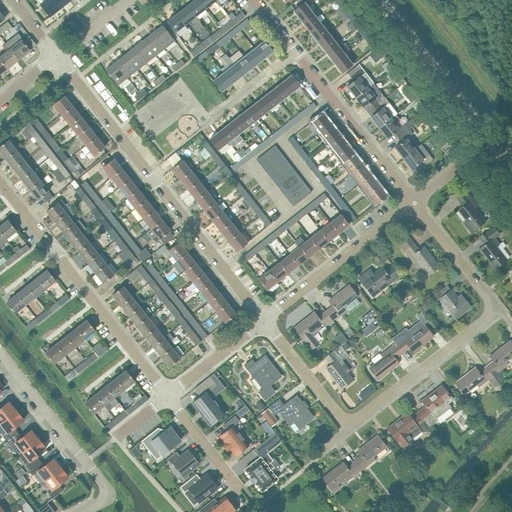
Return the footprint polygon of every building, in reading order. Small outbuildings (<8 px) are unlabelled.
[(47,0),(41,5),(49,16),(59,7),(53,0),(47,0)] [(195,16),(196,16),(206,8),(199,0),(194,0),(187,6),(195,16)] [(199,0),(206,8),(216,0),(199,0)] [(301,21),(312,13),(304,2),(293,11),(301,21)] [(195,16),(187,6),(177,14),(185,24),(190,20),(195,26),(200,22),(196,16),(195,16)] [(346,7),(342,10),(348,18),(352,15),(346,7)] [(232,20),(235,24),(245,16),(242,12),(235,17),(231,12),(227,15),(231,20),(232,20)] [(309,32),(320,23),(312,13),(301,21),(309,32)] [(185,24),(177,14),(167,22),(175,32),(180,28),(185,34),(190,30),(185,24)] [(354,17),(350,21),(356,29),(360,25),(354,17)] [(228,22),(225,18),(218,24),(221,28),(225,32),(235,24),(232,20),(231,20),(228,22)] [(247,19),(239,25),(243,29),(250,23),(247,19)] [(26,20),(20,23),(23,29),(29,25),(26,20)] [(0,34),(11,26),(7,21),(0,27),(0,34)] [(317,42),(328,33),(320,23),(309,32),(317,42)] [(165,48),(174,41),(162,25),(153,33),(165,48)] [(237,27),(229,33),(232,37),(240,31),(237,27)] [(362,27),(358,31),(364,39),(368,35),(362,27)] [(211,36),(215,40),(225,32),(221,28),(211,36)] [(155,56),(165,48),(153,33),(143,40),(155,56)] [(325,52),(336,44),(328,33),(317,42),(325,52)] [(192,34),(188,38),(196,47),(200,43),(192,34)] [(226,35),(219,41),(222,45),(230,39),(226,35)] [(205,48),(215,40),(211,36),(201,44),(205,48)] [(189,51),(192,48),(185,38),(181,41),(189,51)] [(370,38),(366,41),(372,49),(376,46),(370,38)] [(30,50),(22,40),(14,46),(10,41),(6,44),(18,60),(30,50)] [(146,63),(155,56),(143,40),(134,48),(146,63)] [(262,59),(273,51),(265,41),(254,49),(262,59)] [(216,43),(208,49),(212,54),(220,47),(216,43)] [(0,60),(6,69),(18,60),(6,44),(5,44),(6,46),(4,48),(7,52),(0,56),(0,60)] [(193,57),(205,48),(201,44),(190,52),(193,57)] [(333,63),(344,54),(336,44),(325,52),(333,63)] [(136,71),(146,63),(134,48),(124,55),(136,71)] [(252,67),(262,59),(254,49),(244,57),(252,67)] [(375,64),(383,57),(377,50),(369,56),(375,64)] [(206,51),(197,57),(201,62),(209,56),(206,51)] [(231,84),(242,76),(234,65),(225,54),(219,59),(224,66),(221,69),(223,73),(231,84)] [(341,73),(353,64),(344,54),(333,63),(341,73)] [(127,78),(136,71),(124,55),(115,63),(127,78)] [(242,76),(252,67),(244,57),(234,65),(242,76)] [(117,86),(127,78),(115,63),(105,70),(117,86)] [(347,87),(354,97),(366,88),(359,78),(366,73),(361,67),(356,71),(350,77),(353,81),(347,87)] [(374,67),(369,70),(376,81),(381,77),(374,67)] [(221,92),(231,84),(223,73),(220,76),(213,81),(221,92)] [(289,94),(291,92),(300,86),(292,75),(281,83),(289,94)] [(381,80),(376,83),(390,102),(395,98),(381,80)] [(279,102),(289,94),(281,83),(271,91),(279,102)] [(373,83),(366,88),(354,97),(363,108),(370,102),(374,107),(385,99),(381,94),(373,83)] [(269,110),(279,102),(271,91),(261,99),(269,110)] [(61,115),(72,106),(64,96),(53,104),(61,115)] [(258,118),(269,110),(261,99),(250,107),(258,118)] [(377,112),(370,117),(379,128),(396,115),(388,105),(389,104),(385,99),(374,107),(377,112)] [(306,115),(310,112),(317,107),(313,103),(303,111),(306,115)] [(69,125),(80,117),(72,106),(61,115),(69,125)] [(248,126),(258,118),(250,107),(240,115),(248,126)] [(301,113),(293,119),(296,123),(304,117),(301,113)] [(319,132),(330,124),(322,114),(311,122),(319,132)] [(230,123),(238,134),(248,126),(240,115),(230,123)] [(399,129),(394,123),(399,119),(396,115),(379,128),(387,138),(394,133),(398,138),(409,129),(416,124),(412,119),(399,129)] [(78,135),(88,127),(80,117),(69,125),(78,135)] [(40,131),(44,128),(36,118),(32,121),(40,131)] [(421,130),(429,126),(427,120),(418,124),(421,130)] [(290,121),(282,127),(286,131),(294,125),(290,121)] [(230,123),(219,131),(227,142),(232,148),(242,140),(238,134),(230,123)] [(327,142),(338,134),(330,124),(319,132),(327,142)] [(37,134),(31,126),(27,129),(33,137),(37,134)] [(86,146),(96,137),(88,127),(78,135),(82,141),(76,145),(80,150),(85,146),(86,146)] [(44,128),(40,131),(46,139),(50,136),(44,128)] [(280,129),(272,135),(275,139),(283,133),(280,129)] [(409,129),(398,138),(401,143),(394,148),(402,159),(415,149),(406,139),(413,134),(409,129)] [(217,150),(227,142),(219,131),(209,140),(217,150)] [(199,134),(196,137),(203,145),(206,142),(201,135),(200,134),(199,134)] [(335,153),(346,145),(338,134),(327,142),(335,153)] [(39,136),(35,140),(35,141),(41,148),(45,144),(39,136)] [(292,136),(287,140),(294,148),(298,145),(292,136)] [(94,156),(97,154),(104,148),(96,137),(86,146),(94,156)] [(270,137),(262,143),(265,148),(273,141),(270,137)] [(52,139),(48,142),(54,150),(58,147),(52,139)] [(0,151),(5,159),(16,150),(8,140),(0,146),(0,151)] [(203,145),(202,145),(205,149),(209,155),(210,156),(215,152),(206,142),(203,145)] [(259,145),(252,151),(255,155),(263,149),(259,145)] [(265,153),(269,157),(278,150),(274,145),(265,153)] [(343,163),(354,155),(346,145),(335,153),(343,163)] [(415,149),(402,159),(411,169),(418,164),(421,169),(433,160),(429,155),(421,145),(415,149)] [(47,146),(43,150),(49,158),(53,154),(47,146)] [(300,147),(296,151),(302,159),(306,155),(300,147)] [(82,171),(90,164),(78,148),(69,155),(82,171)] [(255,155),(252,151),(249,148),(245,152),(243,148),(236,153),(245,164),(255,155)] [(60,149),(56,152),(63,160),(66,157),(60,149)] [(13,169),(24,161),(16,150),(5,159),(13,169)] [(273,162),(282,155),(278,150),(269,157),(273,162)] [(234,172),(243,165),(245,164),(236,153),(233,156),(237,162),(231,167),(234,172)] [(256,160),(260,164),(269,157),(265,153),(256,160)] [(216,154),(212,158),(218,166),(223,162),(216,154)] [(36,167),(47,159),(44,155),(33,163),(36,167)] [(273,162),(276,167),(285,160),(282,155),(273,162)] [(351,173),(362,165),(354,155),(343,163),(351,173)] [(54,164),(51,167),(54,171),(57,168),(62,165),(55,157),(51,160),(54,164)] [(260,164),(264,169),(273,162),(269,157),(260,164)] [(308,157),(304,161),(310,169),(314,165),(308,157)] [(68,159),(64,162),(73,173),(77,170),(68,159)] [(111,178),(121,169),(113,159),(103,167),(111,178)] [(280,171),(289,164),(285,160),(276,167),(280,171)] [(22,179),(32,171),(24,161),(13,169),(22,179)] [(180,179),(190,171),(182,161),(172,169),(180,179)] [(264,169),(267,174),(276,167),(273,162),(264,169)] [(280,171),(284,176),(293,169),(289,164),(280,171)] [(225,165),(220,168),(226,176),(231,172),(225,165)] [(360,184),(370,175),(362,165),(351,173),(360,184)] [(63,167),(59,171),(65,179),(70,175),(63,167)] [(267,174),(271,178),(280,171),(276,167),(267,174)] [(316,168),(312,171),(318,179),(323,176),(316,168)] [(119,188),(129,180),(121,169),(111,178),(119,188)] [(287,181),(296,174),(293,169),(284,176),(287,181)] [(30,190),(40,181),(32,171),(22,179),(30,190)] [(188,190),(198,181),(190,171),(180,179),(188,190)] [(271,178),(275,183),(284,176),(280,171),(271,178)] [(287,181),(291,185),(300,178),(296,174),(287,181)] [(233,175),(228,178),(234,186),(239,183),(233,175)] [(368,194),(378,186),(370,175),(360,184),(368,194)] [(275,183),(278,188),(287,181),(284,176),(275,183)] [(295,190),(304,183),(300,178),(291,185),(295,190)] [(324,178),(320,182),(326,190),(331,186),(324,178)] [(127,198),(138,190),(129,180),(119,188),(127,198)] [(38,200),(46,194),(48,192),(40,181),(30,190),(38,200)] [(86,181),(81,184),(87,192),(92,189),(86,181)] [(196,200),(206,192),(198,181),(188,190),(196,200)] [(278,188),(282,192),(291,185),(287,181),(278,188)] [(295,190),(298,195),(307,188),(304,183),(295,190)] [(241,185),(236,189),(242,197),(247,193),(241,185)] [(282,192),(286,197),(295,190),(291,185),(282,192)] [(376,204),(386,196),(378,186),(368,194),(376,204)] [(307,188),(298,195),(302,199),(311,192),(307,188)] [(333,188),(328,192),(334,200),(339,196),(333,188)] [(80,189),(76,192),(77,194),(82,200),(86,196),(80,189)] [(135,208),(146,200),(138,190),(127,198),(135,208)] [(286,197),(289,202),(298,195),(295,190),(286,197)] [(94,191),(89,195),(95,203),(100,199),(94,191)] [(204,210),(215,202),(206,192),(196,200),(204,210)] [(472,233),(480,226),(486,222),(476,209),(478,207),(467,192),(458,200),(464,207),(459,210),(467,221),(465,223),(472,233)] [(324,193),(316,199),(319,204),(327,198),(324,193)] [(249,195),(244,199),(251,207),(255,203),(249,195)] [(298,195),(289,202),(293,206),(302,199),(298,195)] [(88,198),(84,202),(90,210),(95,206),(88,198)] [(102,201),(97,205),(103,213),(105,215),(110,212),(114,208),(113,206),(106,198),(102,201)] [(341,199),(336,202),(342,210),(347,207),(341,199)] [(54,205),(46,211),(54,221),(65,213),(61,208),(65,205),(61,200),(57,203),(54,205)] [(143,219),(154,210),(146,200),(135,208),(143,219)] [(313,201),(305,207),(309,212),(317,206),(313,201)] [(212,221),(223,212),(215,202),(204,210),(212,221)] [(257,206),(253,209),(259,217),(263,214),(257,206)] [(282,208),(277,212),(281,217),(286,214),(282,208)] [(63,232),(73,223),(69,218),(74,214),(70,209),(54,221),(63,232)] [(96,209),(92,212),(98,220),(103,217),(96,209)] [(303,209),(295,215),(299,220),(307,214),(303,209)] [(349,209),(344,213),(350,220),(355,217),(349,209)] [(151,229),(162,221),(154,210),(143,219),(151,229)] [(110,212),(105,215),(111,223),(116,220),(110,212)] [(220,231),(231,223),(223,212),(212,221),(220,231)] [(267,227),(271,224),(263,214),(259,217),(267,227)] [(339,233),(349,225),(341,215),(330,223),(339,233)] [(293,217),(285,224),(288,228),(296,222),(293,217)] [(105,219),(100,223),(106,231),(111,227),(105,219)] [(0,231),(6,239),(8,237),(16,231),(8,220),(0,226),(0,231)] [(156,242),(162,237),(170,231),(162,221),(151,229),(147,232),(151,238),(152,238),(156,242)] [(118,222),(113,226),(120,233),(124,230),(118,222)] [(71,242),(81,234),(73,223),(63,232),(71,242)] [(228,241),(239,233),(231,223),(220,231),(228,241)] [(328,241),(339,233),(330,223),(320,231),(328,241)] [(282,225),(275,231),(278,236),(286,230),(282,225)] [(289,236),(295,232),(291,227),(286,230),(289,236)] [(488,232),(480,238),(485,245),(481,249),(496,269),(507,260),(497,247),(500,245),(495,239),(501,234),(500,233),(497,230),(495,227),(489,231),(488,232)] [(113,229),(108,233),(114,241),(119,237),(113,229)] [(318,249),(328,241),(320,231),(310,239),(318,249)] [(126,232),(121,236),(128,244),(132,240),(126,232)] [(236,251),(247,243),(239,233),(228,241),(236,251)] [(276,238),(272,233),(264,240),(268,244),(276,238)] [(79,252),(89,244),(81,234),(71,242),(79,252)] [(305,243),(300,237),(294,241),(299,247),(308,257),(318,249),(310,239),(305,243)] [(121,240),(116,243),(122,251),(127,247),(121,240)] [(262,241),(254,248),(258,252),(266,246),(262,241)] [(172,264),(177,261),(176,261),(187,253),(179,242),(168,250),(173,256),(169,259),(172,264)] [(134,243),(129,246),(136,254),(140,250),(134,243)] [(419,250),(413,243),(404,250),(410,258),(415,264),(425,277),(431,273),(439,267),(423,247),(419,250)] [(17,246),(13,249),(16,252),(19,257),(30,249),(26,244),(26,245),(20,249),(17,246)] [(87,263),(98,254),(89,244),(79,252),(87,263)] [(297,265),(308,257),(299,247),(289,255),(297,265)] [(151,255),(145,248),(141,251),(142,253),(137,256),(142,262),(151,255)] [(252,249),(244,256),(247,260),(255,254),(252,249)] [(129,250),(124,254),(131,262),(126,266),(129,270),(139,262),(129,250)] [(178,276),(185,271),(184,271),(195,263),(187,253),(176,261),(177,261),(180,266),(174,271),(178,276)] [(95,273),(106,264),(98,254),(87,263),(95,273)] [(13,255),(5,260),(9,265),(16,259),(13,255)] [(287,274),(297,265),(289,255),(279,263),(287,274)] [(192,281),(203,273),(195,263),(184,271),(185,271),(192,281)] [(277,282),(287,274),(279,263),(269,271),(277,282)] [(103,283),(111,277),(114,275),(106,264),(95,273),(103,283)] [(151,264),(147,268),(153,276),(157,272),(151,264)] [(152,280),(141,265),(126,277),(130,281),(140,274),(148,283),(152,280)] [(400,276),(393,266),(386,272),(382,267),(373,274),(369,269),(358,278),(369,292),(373,297),(386,287),(400,276)] [(45,289),(46,288),(55,281),(47,270),(37,278),(45,289)] [(267,290),(277,282),(269,271),(258,279),(267,290)] [(203,273),(192,281),(201,292),(211,283),(203,273)] [(159,275),(155,278),(161,286),(165,283),(159,275)] [(35,297),(45,289),(37,278),(26,287),(35,297)] [(154,282),(149,286),(156,294),(160,290),(154,282)] [(209,302),(219,294),(211,283),(201,292),(209,302)] [(167,285),(163,288),(169,296),(173,293),(167,285)] [(333,321),(347,310),(344,307),(357,297),(356,295),(349,285),(329,301),(332,306),(325,311),(333,321)] [(450,290),(447,285),(432,297),(436,302),(440,299),(447,307),(449,311),(455,319),(470,307),(463,298),(459,301),(451,291),(451,290),(450,290)] [(120,305),(131,297),(123,286),(112,295),(120,305)] [(35,297),(26,287),(16,295),(25,305),(35,297)] [(162,293),(158,296),(164,304),(168,301),(162,293)] [(59,307),(70,298),(66,294),(56,302),(59,307)] [(227,304),(219,294),(209,302),(217,312),(227,304)] [(15,314),(25,305),(16,295),(6,303),(15,314)] [(175,295),(171,299),(177,307),(182,303),(175,295)] [(128,315),(139,307),(131,297),(120,305),(128,315)] [(41,311),(44,309),(36,299),(33,302),(41,311)] [(170,303),(166,306),(172,314),(176,311),(170,303)] [(225,323),(235,314),(227,304),(217,312),(225,323)] [(53,305),(46,311),(49,315),(56,309),(53,305)] [(183,305),(179,309),(185,317),(190,313),(183,305)] [(136,326),(147,317),(139,307),(128,315),(136,326)] [(333,321),(325,311),(318,317),(314,313),(294,328),(303,339),(312,350),(315,346),(319,344),(313,336),(318,332),(319,332),(333,321)] [(42,313),(35,319),(39,323),(46,317),(42,313)] [(178,313),(174,317),(180,324),(184,321),(178,313)] [(422,313),(417,316),(420,320),(424,326),(429,322),(422,313)] [(191,316),(187,319),(193,327),(198,324),(191,316)] [(145,336),(155,328),(147,317),(136,326),(145,336)] [(211,318),(207,321),(211,328),(215,326),(211,318)] [(85,339),(86,338),(95,331),(86,320),(76,328),(85,339)] [(405,328),(391,339),(395,344),(402,353),(409,348),(413,352),(433,337),(427,329),(424,326),(420,320),(408,330),(405,328)] [(32,321),(25,327),(29,331),(36,326),(32,321)] [(188,335),(193,331),(184,321),(180,324),(188,335)] [(200,326),(195,330),(203,340),(208,336),(200,326)] [(74,347),(85,339),(76,328),(66,337),(74,347)] [(163,338),(155,328),(145,336),(153,346),(163,338)] [(193,331),(188,335),(193,341),(189,344),(192,348),(196,344),(196,345),(201,342),(193,331)] [(161,357),(171,348),(167,343),(173,338),(169,333),(163,338),(153,346),(161,357)] [(64,355),(74,347),(66,337),(55,345),(64,355)] [(493,361),(486,367),(499,384),(504,380),(498,372),(507,365),(505,362),(511,356),(511,341),(511,342),(510,341),(490,357),(493,361)] [(109,349),(105,344),(95,352),(99,357),(109,349)] [(378,379),(398,364),(395,359),(402,353),(395,344),(381,355),(383,358),(370,369),(378,379)] [(54,364),(54,363),(64,355),(55,345),(45,353),(54,364)] [(341,389),(352,380),(347,373),(350,371),(342,361),(349,355),(341,345),(334,351),(324,358),(330,365),(326,369),(341,389)] [(169,367),(179,358),(171,348),(161,357),(169,367)] [(92,355),(85,360),(88,365),(95,359),(92,355)] [(281,377),(265,356),(254,364),(252,360),(244,366),(251,374),(254,378),(255,377),(265,390),(260,393),(265,400),(275,392),(270,386),(281,377)] [(82,363),(74,369),(78,373),(85,367),(82,363)] [(475,368),(455,383),(462,392),(464,395),(477,384),(479,387),(488,380),(494,388),(499,384),(486,367),(479,372),(475,368)] [(75,376),(71,371),(64,377),(68,381),(75,376)] [(124,389),(126,387),(134,381),(126,371),(116,379),(124,389)] [(192,403),(210,425),(225,414),(207,392),(216,385),(210,377),(194,389),(200,397),(192,403)] [(114,397),(124,389),(116,379),(105,387),(114,397)] [(430,426),(438,420),(436,418),(451,407),(449,403),(453,400),(448,394),(442,386),(421,401),(425,406),(418,411),(430,426)] [(114,397),(105,387),(95,395),(103,406),(104,405),(108,411),(118,403),(114,397)] [(93,414),(103,406),(95,395),(85,403),(93,414)] [(303,401),(301,402),(296,396),(284,405),(279,399),(267,408),(272,415),(277,411),(290,427),(294,423),(299,429),(313,417),(306,408),(308,407),(303,401)] [(142,397),(135,403),(138,407),(145,401),(142,397)] [(252,401),(241,408),(245,414),(256,407),(252,401)] [(0,423),(16,411),(8,402),(0,407),(0,423)] [(131,405),(124,411),(128,415),(135,410),(131,405)] [(261,414),(271,427),(278,422),(267,409),(261,414)] [(0,423),(7,432),(3,435),(7,440),(18,432),(14,427),(23,421),(16,411),(0,423)] [(430,426),(418,411),(411,417),(407,413),(387,428),(402,448),(414,439),(413,439),(422,432),(432,432),(433,432),(430,427),(430,426)] [(121,413),(114,419),(117,424),(125,418),(121,413)] [(233,426),(239,421),(234,416),(223,425),(226,430),(219,436),(224,443),(222,444),(228,452),(230,451),(235,457),(241,452),(241,453),(243,451),(243,450),(249,446),(233,426)] [(114,426),(111,422),(103,427),(107,432),(114,426)] [(180,441),(169,427),(160,434),(156,429),(141,441),(149,451),(155,447),(162,456),(180,441)] [(18,432),(7,440),(18,455),(38,440),(30,430),(21,437),(18,432)] [(281,441),(275,433),(253,450),(259,458),(244,470),(261,492),(277,479),(266,465),(272,461),(266,453),(281,441)] [(361,471),(374,460),(372,457),(386,447),(377,436),(357,451),(361,456),(354,461),(361,471)] [(38,440),(18,455),(29,469),(40,461),(36,456),(45,449),(38,440)] [(176,452),(167,459),(171,464),(172,463),(183,477),(199,464),(188,450),(180,457),(176,452)] [(34,474),(37,471),(44,480),(60,468),(53,459),(44,466),(40,461),(29,469),(34,474)] [(361,471),(354,461),(346,467),(343,462),(322,478),(329,487),(334,493),(340,488),(338,484),(344,479),(346,482),(361,471)] [(60,468),(44,480),(51,489),(48,492),(52,498),(63,490),(59,485),(68,478),(60,468)] [(199,503),(218,488),(207,474),(195,483),(192,478),(180,487),(184,493),(188,489),(199,503)] [(7,478),(0,483),(0,486),(3,490),(4,489),(11,484),(7,478)] [(38,496),(43,492),(38,485),(32,489),(38,496)] [(197,511),(198,511),(199,511),(235,511),(236,511),(234,509),(235,508),(231,503),(230,504),(225,497),(217,503),(214,499),(214,498),(197,511)] [(54,511),(47,503),(38,510),(39,511),(54,511)]
